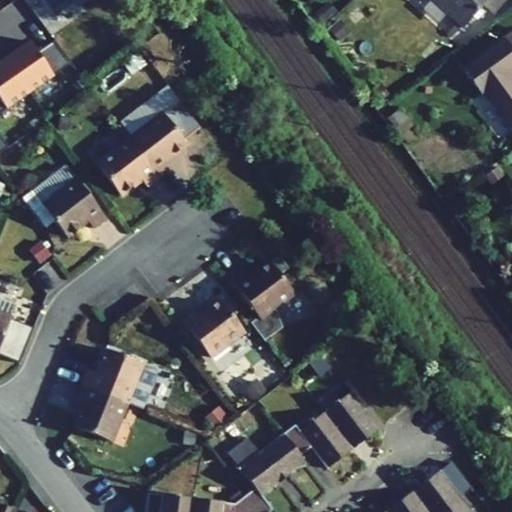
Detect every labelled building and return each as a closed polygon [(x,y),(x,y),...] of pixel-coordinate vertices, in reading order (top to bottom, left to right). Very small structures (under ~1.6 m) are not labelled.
[(432,0),(456,21),(445,34),(451,38),(482,5),(486,0),(432,0)] [(493,14),(504,0),(486,0),(482,5),(493,14)] [(322,22),(334,12),(327,4),(315,14),(322,22)] [(348,32),(338,21),(329,28),(338,40),(348,32)] [(511,130),(511,84),(505,75),(511,70),(511,32),(464,68),(482,93),(484,91),(511,130)] [(63,55),(66,59),(75,52),(74,51),(78,47),(70,38),(61,45),(66,53),(63,55)] [(37,53),(29,42),(5,58),(29,93),(70,64),(66,59),(63,55),(54,42),(37,53)] [(70,64),(73,68),(82,61),(75,52),(66,59),(70,64)] [(145,65),(137,52),(122,63),(130,75),(145,65)] [(0,112),(29,93),(5,58),(0,61),(0,112)] [(378,102),(388,95),(381,85),(371,92),(378,102)] [(178,102),(167,87),(119,123),(131,138),(178,102)] [(183,141),(199,128),(178,102),(131,138),(129,140),(158,178),(171,168),(165,161),(186,145),(183,141)] [(387,118),(407,144),(420,135),(400,108),(387,118)] [(68,131),(70,117),(59,115),(57,129),(68,131)] [(158,178),(129,140),(96,165),(119,195),(140,179),(146,187),(158,178)] [(32,214),(75,181),(64,166),(20,199),(32,214)] [(503,175),(497,166),(483,176),(490,185),(503,175)] [(65,237),(86,221),(92,229),(104,219),(75,181),(32,214),(42,228),(52,220),(65,237)] [(39,241),(27,250),(38,263),(49,254),(39,241)] [(279,255),(269,263),(279,275),(288,268),(279,255)] [(242,271),(229,281),(257,317),(249,323),(263,341),(282,328),(275,307),(293,293),(279,275),(269,263),(248,279),(242,271)] [(0,341),(14,306),(0,300),(0,341)] [(192,309),(179,319),(209,358),(243,332),(219,301),(198,317),(192,309)] [(86,370),(80,385),(125,403),(141,364),(105,349),(95,373),(86,370)] [(152,369),(141,365),(125,403),(141,409),(155,375),(152,369)] [(340,382),(329,368),(320,375),(330,389),(340,382)] [(241,389),(252,403),(266,392),(255,378),(241,389)] [(125,403),(80,385),(74,399),(83,403),(73,427),(110,442),(125,403)] [(351,449),(377,429),(349,392),(323,412),(351,449)] [(227,418),(219,409),(207,419),(215,428),(227,418)] [(326,469),(351,449),(323,412),(299,431),(294,425),(282,434),(299,456),(310,448),(326,469)] [(183,430),(181,444),(193,446),(195,432),(183,430)] [(299,456),(282,434),(257,453),(238,468),(253,489),(243,497),(254,511),(268,511),(272,510),(261,496),(305,463),(299,456)] [(247,438),(227,454),(238,468),(257,453),(247,438)] [(469,511),(470,511),(439,471),(431,477),(429,487),(416,497),(427,511),(469,511)] [(229,497),(228,503),(234,504),(243,497),(238,490),(229,497)] [(190,511),(192,498),(146,493),(143,511),(190,511)] [(234,504),(235,511),(254,511),(243,497),(234,504)] [(427,511),(416,497),(402,507),(392,506),(385,511),(427,511)] [(235,511),(234,504),(228,503),(192,498),(190,511),(235,511)]
